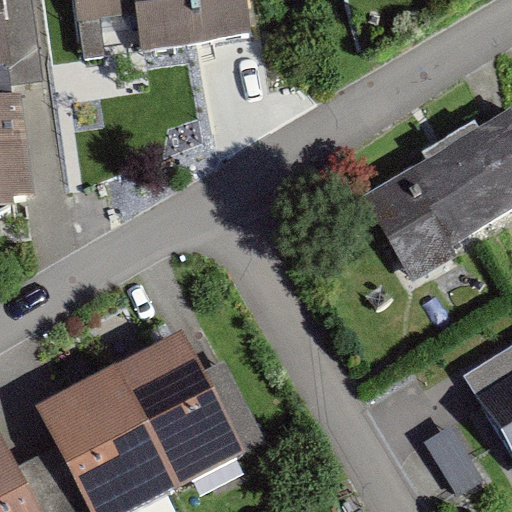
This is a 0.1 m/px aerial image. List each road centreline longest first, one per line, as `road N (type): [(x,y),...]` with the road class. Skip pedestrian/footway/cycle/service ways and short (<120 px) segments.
road 1 (residential): [(217,207),(397,511)]
road 2 (residential): [(217,207),(511,27)]
road 3 (residential): [(0,330),(217,207)]
